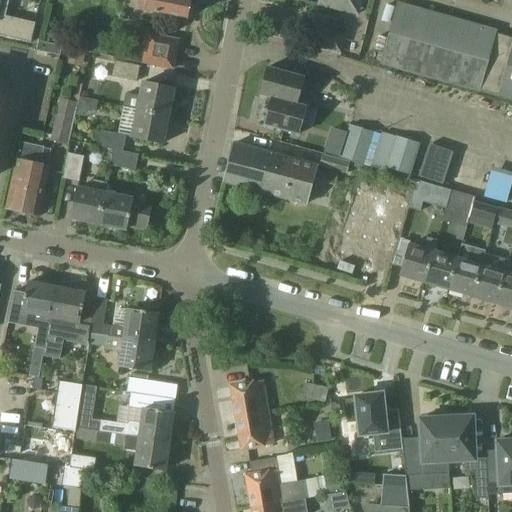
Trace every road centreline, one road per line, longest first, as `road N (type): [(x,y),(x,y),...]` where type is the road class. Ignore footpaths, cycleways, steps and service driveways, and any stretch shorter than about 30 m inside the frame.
road 1 (residential): [(511,368),(191,277)]
road 2 (residential): [(191,277),(244,0)]
road 3 (residential): [(224,511),(191,277)]
road 4 (residential): [(191,277),(16,240)]
road 5 (residential): [(0,168),(20,76),(0,51)]
